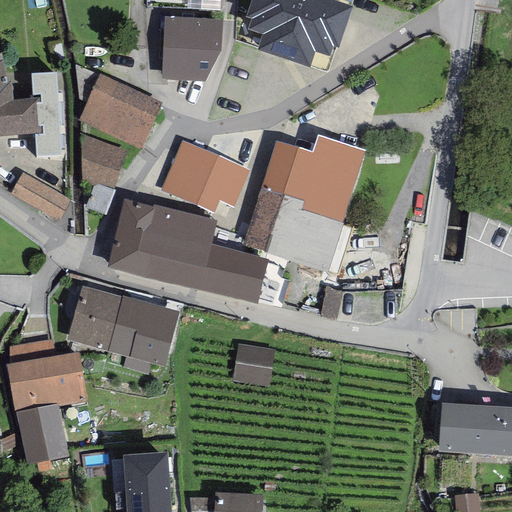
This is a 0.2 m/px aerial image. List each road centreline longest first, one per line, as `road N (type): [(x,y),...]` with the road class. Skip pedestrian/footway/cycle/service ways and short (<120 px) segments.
road 1 (residential): [(465,4),(283,111),(178,126),(121,195),(90,264)]
road 2 (residential): [(90,264),(106,277),(268,317),(420,338)]
road 3 (residential): [(465,4),(420,338)]
